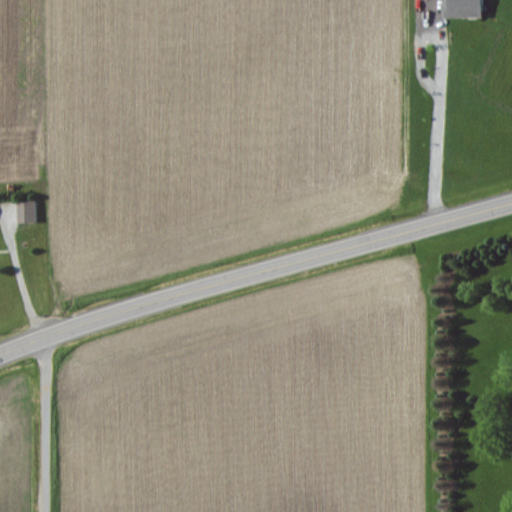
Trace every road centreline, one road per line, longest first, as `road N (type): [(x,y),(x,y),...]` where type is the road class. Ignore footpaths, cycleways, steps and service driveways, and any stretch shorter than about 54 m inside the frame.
road 1 (secondary): [(0,344),(129,295),(511,188)]
road 2 (residential): [(45,328),(44,511)]
